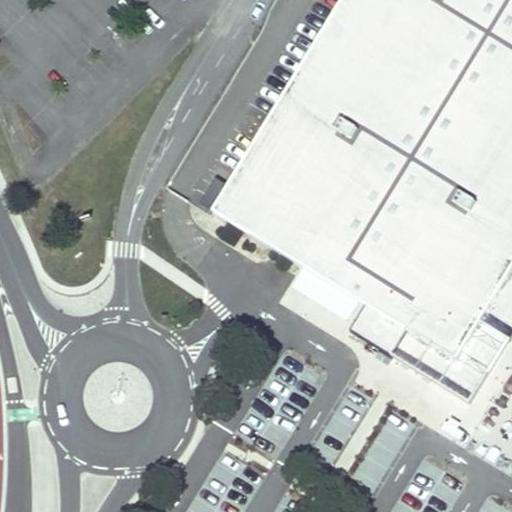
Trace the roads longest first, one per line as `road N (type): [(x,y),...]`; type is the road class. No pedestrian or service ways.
road 1 (unclassified): [(151,445),(174,415),(176,396),(154,351),(104,340),(63,375)]
road 2 (unclassified): [(0,326),(16,417),(18,511)]
road 3 (unclassified): [(0,253),(63,375)]
